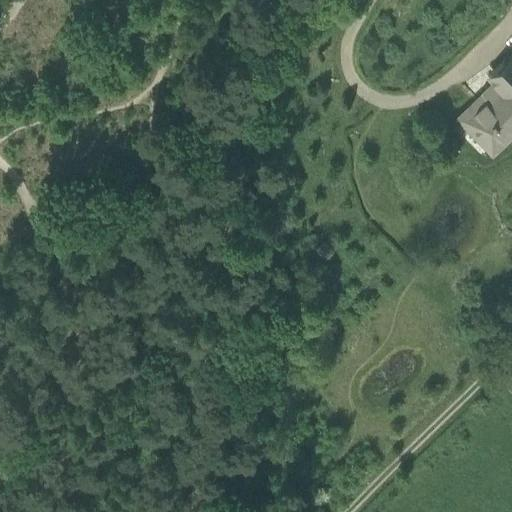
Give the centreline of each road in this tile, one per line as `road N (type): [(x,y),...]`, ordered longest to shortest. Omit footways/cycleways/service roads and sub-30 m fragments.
road 1 (track): [(0,161),(50,243),(58,345),(46,420),(66,463),(135,511)]
road 2 (track): [(185,0),(142,102),(49,119),(0,144)]
road 3 (track): [(511,351),(349,511)]
